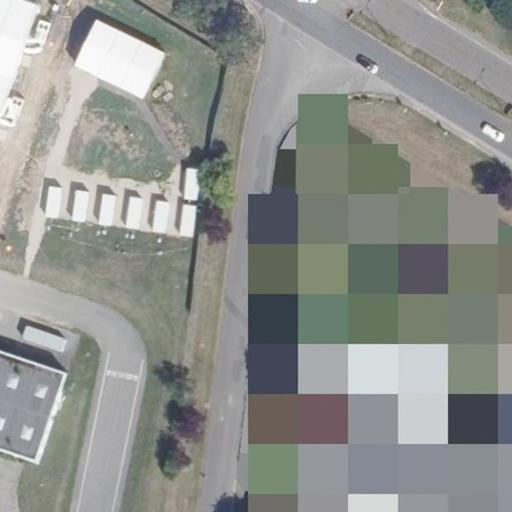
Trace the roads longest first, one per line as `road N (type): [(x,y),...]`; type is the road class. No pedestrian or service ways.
road 1 (unclassified): [(209,511),(257,138),(281,80),(324,27)]
road 2 (unclassified): [(324,27),(511,144)]
road 3 (unclassified): [(511,86),(373,0)]
